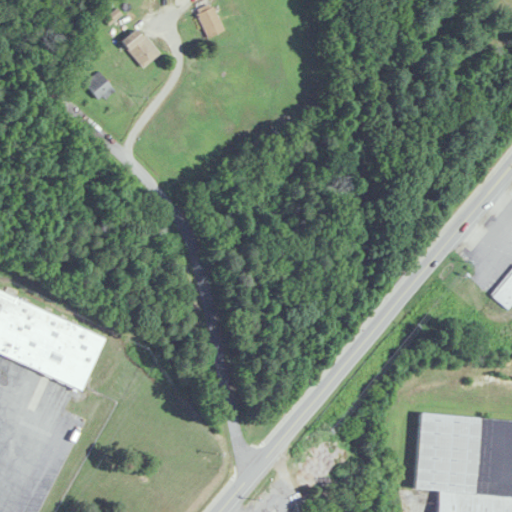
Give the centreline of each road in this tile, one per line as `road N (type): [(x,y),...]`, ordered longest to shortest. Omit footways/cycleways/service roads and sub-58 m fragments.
road 1 (residential): [(250,474),(209,294),(180,215),(153,177),(0,39)]
road 2 (secondary): [(218,511),(511,163)]
